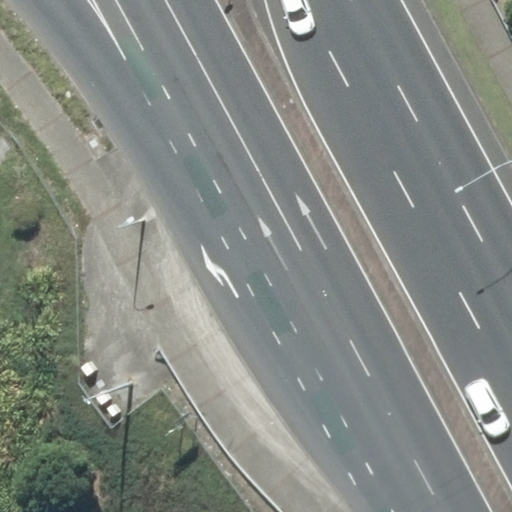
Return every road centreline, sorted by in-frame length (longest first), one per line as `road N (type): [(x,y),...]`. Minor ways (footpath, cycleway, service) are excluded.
road 1 (secondary): [(422,511),(187,94)]
road 2 (secondary): [(348,0),(511,319)]
road 3 (motorway): [(187,94),(79,0)]
